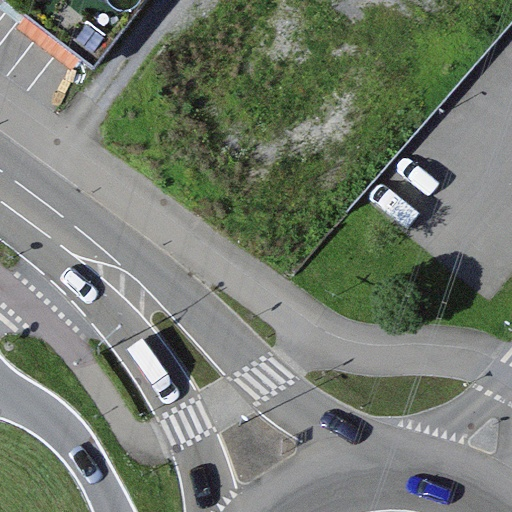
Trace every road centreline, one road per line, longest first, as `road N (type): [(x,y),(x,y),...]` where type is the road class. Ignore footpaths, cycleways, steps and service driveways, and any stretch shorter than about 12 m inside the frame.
road 1 (secondary): [(358,467),(312,396),(177,283),(64,225)]
road 2 (secondary): [(64,225),(186,393),(234,511)]
